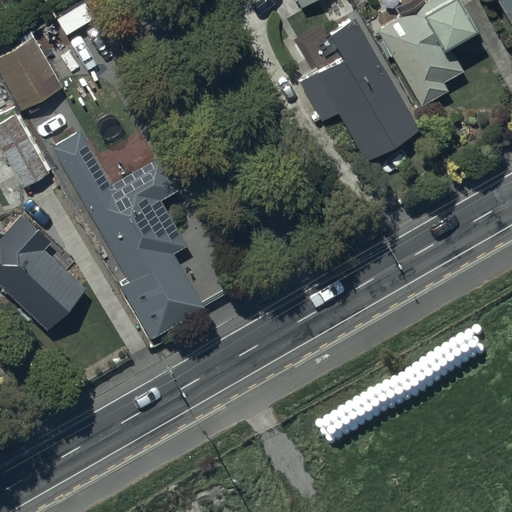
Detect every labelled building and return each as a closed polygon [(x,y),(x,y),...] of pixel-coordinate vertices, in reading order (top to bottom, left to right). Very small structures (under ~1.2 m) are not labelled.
[(29,0),(0,0),(0,23),(32,6),(29,0)] [(294,0),(299,8),(314,0),(294,0)] [(398,13),(375,26),(418,102),(445,86),(441,79),(461,68),(447,44),(477,27),(461,0),(400,0),(393,4),(398,13)] [(511,0),(495,0),(511,29),(511,0)] [(419,129),(352,15),(326,31),(340,56),(296,82),(318,120),(335,110),(365,161),(419,129)] [(0,54),(0,76),(18,109),(61,85),(33,36),(0,54)] [(46,173),(13,114),(0,121),(0,151),(21,188),(46,173)] [(80,128),(51,144),(128,279),(119,284),(149,335),(202,305),(171,250),(185,242),(159,196),(177,186),(158,153),(110,180),(86,140),(80,128)] [(84,286),(42,247),(49,238),(20,211),(0,232),(0,283),(46,326),(84,286)]
